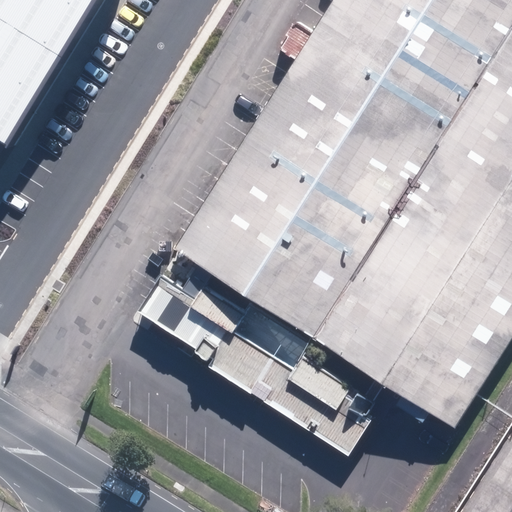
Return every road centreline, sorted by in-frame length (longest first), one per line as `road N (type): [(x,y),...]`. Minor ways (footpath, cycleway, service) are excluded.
road 1 (secondary): [(0,434),(123,510)]
road 2 (track): [(440,511),(511,399)]
